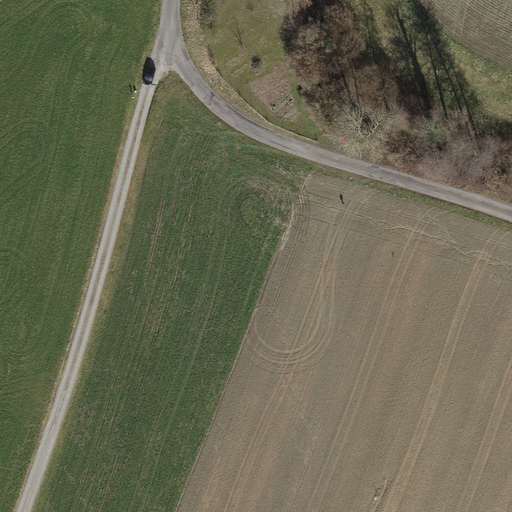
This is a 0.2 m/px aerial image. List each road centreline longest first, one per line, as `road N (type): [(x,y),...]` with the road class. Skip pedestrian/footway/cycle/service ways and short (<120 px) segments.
road 1 (track): [(162,51),(96,299),(24,511)]
road 2 (unclassified): [(511,214),(237,121),(206,97),(178,55),(162,51),(171,0)]
